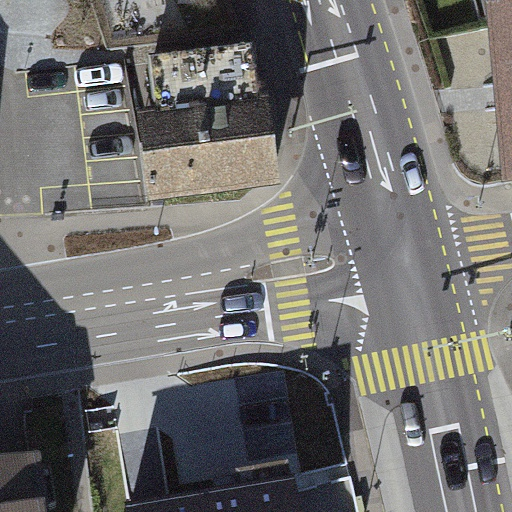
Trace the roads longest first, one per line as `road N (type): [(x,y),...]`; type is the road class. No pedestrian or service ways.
road 1 (tertiary): [(404,256),(0,326)]
road 2 (primary): [(404,256),(326,0)]
road 3 (primary): [(404,256),(461,511)]
